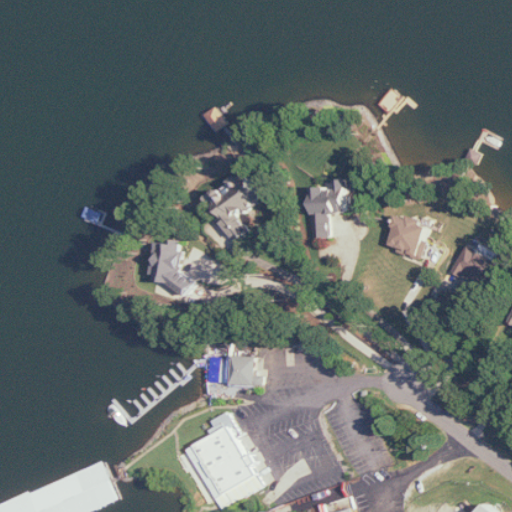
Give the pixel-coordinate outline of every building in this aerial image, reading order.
[(233,124),(222,107),(208,116),(220,133),(233,124)] [(258,232),(247,216),(271,200),(252,172),(217,196),(232,217),(228,220),(243,242),(258,232)] [(320,239),(336,238),(336,222),(329,223),(329,215),(354,214),(353,183),(319,184),(320,239)] [(440,226),(414,216),(402,250),(428,260),(440,226)] [(163,241),(159,277),(166,277),(165,285),(162,285),(160,296),(196,300),(199,275),(187,274),(190,251),(186,251),(187,244),(163,241)] [(458,270),(475,281),(465,295),(478,303),(504,265),(475,245),(458,270)] [(226,384),(269,386),(269,371),(262,371),(263,357),(227,355),(226,384)] [(270,488),(259,466),(264,464),(259,454),(253,457),(231,414),(217,421),(223,433),(188,451),(215,503),(223,498),(229,509),(270,488)]
